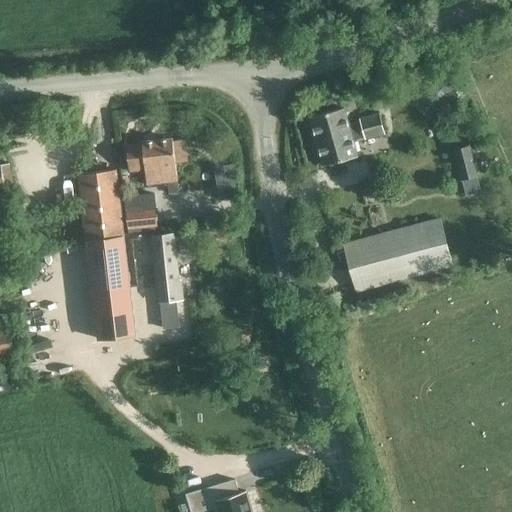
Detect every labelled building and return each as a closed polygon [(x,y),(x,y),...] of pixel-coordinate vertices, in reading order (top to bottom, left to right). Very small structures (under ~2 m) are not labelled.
[(342,108),(308,117),(321,165),(355,156),(350,139),(362,136),(362,137),(382,132),(377,114),(357,119),(358,120),(346,123),(342,108)] [(141,142),(141,144),(125,145),(128,171),(144,169),(146,184),(163,182),(165,194),(179,192),(176,163),(187,162),(185,139),(173,140),(173,139),(141,142)] [(476,176),(468,145),(453,150),(461,181),(476,176)] [(0,162),(0,187),(10,186),(5,161),(0,162)] [(88,240),(126,235),(117,171),(80,176),(84,212),(88,240)] [(128,229),(158,225),(156,207),(126,211),(128,229)] [(450,264),(437,217),(343,243),(356,291),(450,264)] [(174,233),(153,236),(163,331),(178,329),(175,303),(182,302),(174,233)] [(126,235),(88,240),(101,338),(139,333),(126,235)] [(0,376),(19,374),(12,330),(0,331),(0,376)] [(222,511),(251,511),(245,490),(238,492),(234,479),(186,494),(191,511),(198,511),(221,505),(222,511)]
